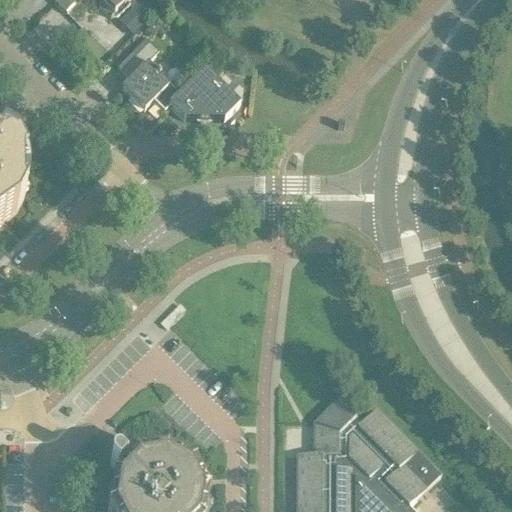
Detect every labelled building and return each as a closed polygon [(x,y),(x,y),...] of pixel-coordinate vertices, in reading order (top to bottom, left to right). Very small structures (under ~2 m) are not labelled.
[(59,0),(54,5),(66,18),(83,0),(93,0),(101,7),(98,10),(111,22),(116,22),(129,10),(126,7),(132,1),(131,0),(59,0)] [(132,0),(132,1),(126,7),(129,10),(133,14),(145,26),(154,17),(147,10),(154,3),(150,0),(132,0)] [(149,26),(144,37),(150,40),(157,37),(160,31),(149,26)] [(178,99),(179,99),(168,88),(167,88),(147,68),(158,56),(145,44),(117,72),(129,84),(121,93),(144,115),(152,107),(164,119),(171,112),(170,111),(180,101),(178,99)] [(170,111),(171,112),(184,125),(223,125),(239,109),(203,74),(179,99),(178,99),(180,101),(170,111)] [(0,228),(15,218),(23,202),(23,170),(15,155),(0,145),(0,228)] [(315,459),(298,459),(298,460),(299,460),(298,511),(409,511),(436,486),(442,479),(436,473),(419,456),(377,414),(363,428),(339,404),(315,429),(315,459)] [(107,511),(204,511),(206,503),(192,475),(164,460),(133,465),(126,473),(118,464),(117,464),(115,463),(113,464),(111,464),(110,466),(109,467),(109,469),(109,470),(110,470),(110,471),(110,472),(119,480),(111,487),(107,511)]
